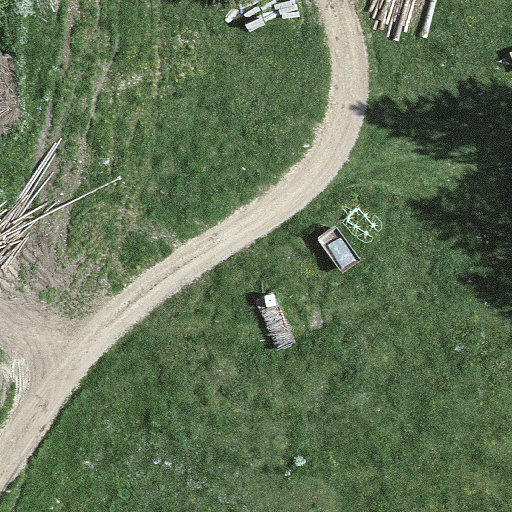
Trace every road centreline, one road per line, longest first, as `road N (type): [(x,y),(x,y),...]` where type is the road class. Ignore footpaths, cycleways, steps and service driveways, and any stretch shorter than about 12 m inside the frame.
road 1 (track): [(341,0),(344,97),(323,176),(146,285),(60,358),(0,455)]
road 2 (track): [(511,100),(344,97)]
